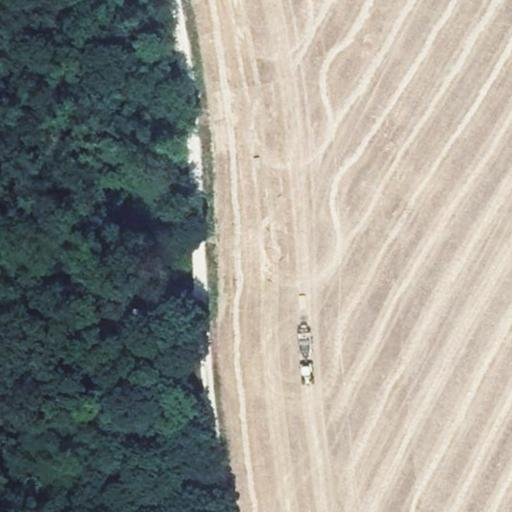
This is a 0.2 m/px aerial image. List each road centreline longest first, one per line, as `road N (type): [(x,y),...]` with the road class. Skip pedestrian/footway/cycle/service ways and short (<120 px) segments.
road 1 (track): [(204,294),(194,126),(167,0)]
road 2 (track): [(0,486),(150,326),(204,294)]
road 3 (track): [(233,511),(204,294)]
